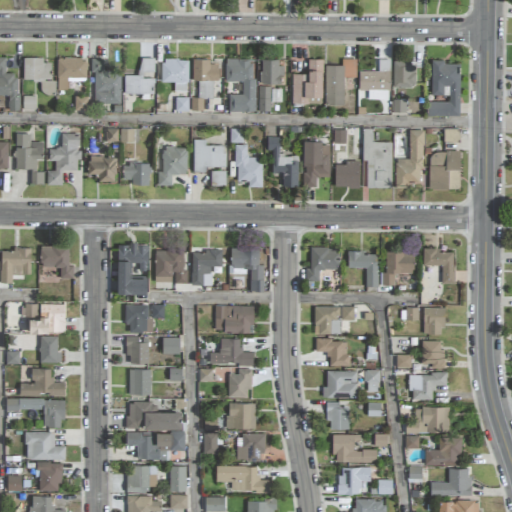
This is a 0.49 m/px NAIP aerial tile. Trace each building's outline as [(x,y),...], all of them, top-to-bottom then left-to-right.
[(0,95),(8,96),(8,110),(17,110),(17,73),(5,73),(5,57),(0,57),(0,95)] [(50,63),(42,63),(42,58),(23,58),(23,79),(50,79),(50,63)] [(67,77),(86,77),(86,58),(57,58),(56,90),(67,90),(67,77)] [(93,104),(120,103),(120,76),(112,76),(112,70),(103,71),(103,58),(92,58),(93,104)] [(153,94),(153,78),(143,78),(143,72),(153,72),(154,58),(138,58),(138,75),(124,75),(123,93),(153,94)] [(229,111),(253,112),(254,59),(224,58),(224,81),(242,81),(242,94),(229,94),(229,111)] [(161,83),(187,83),(187,59),(161,59),(161,83)] [(212,98),(212,80),(218,80),(218,64),(209,64),(209,59),(192,59),(192,81),(196,81),(196,105),(202,104),(201,99),(212,98)] [(260,84),(281,84),(281,59),(260,60),(260,84)] [(291,74),(292,104),(322,103),(321,59),(307,59),(307,74),(291,74)] [(355,59),(341,59),(341,65),(325,65),(325,106),(343,105),(343,77),(355,77),(355,59)] [(389,59),(378,59),(378,72),(358,71),(358,90),(365,91),(365,99),(388,99),(389,59)] [(430,60),(431,95),(445,95),(445,87),(448,87),(449,101),(427,102),(427,116),(459,116),(459,63),(444,63),(444,59),(430,60)] [(415,86),(415,61),(392,62),(393,87),(415,86)] [(54,81),(40,80),(40,93),(54,93),(54,81)] [(257,111),(270,112),(270,101),(281,102),(281,88),(258,87),(257,111)] [(175,111),(187,111),(188,98),(176,97),(175,111)] [(392,112),(405,112),(405,100),(393,99),(392,112)] [(117,128),(105,129),(105,142),(117,141),(117,128)] [(133,129),(119,129),(119,141),(132,142),(133,129)] [(230,142),(241,142),(242,129),(231,129),(230,142)] [(391,142),(372,142),(373,129),(364,129),(363,188),(391,188),(391,142)] [(459,129),(443,129),(443,141),(459,141),(459,129)] [(345,130),(333,130),(333,143),(344,143),(345,130)] [(422,130),(409,130),(409,159),(394,159),(395,188),(408,188),(408,181),(422,180),(422,130)] [(15,168),(31,168),(30,184),(43,184),(43,172),(36,172),(36,160),(41,160),(42,142),(29,142),(30,134),(15,133),(15,168)] [(61,185),(61,170),(76,170),(77,160),(80,160),(80,149),(78,149),(78,134),(61,133),(61,148),(48,148),(48,161),(54,161),(54,171),(46,170),(46,185),(61,185)] [(271,173),(282,173),(282,186),(297,186),(298,156),(278,155),(279,137),(267,137),(267,150),(272,150),(271,173)] [(225,145),(204,145),(205,140),(193,139),(192,172),(205,172),(205,167),(225,167),(225,145)] [(329,177),(329,145),(321,145),(321,141),(302,141),(303,187),(316,187),(315,177),(329,177)] [(248,187),(262,187),(261,157),(247,158),(246,144),(235,144),(235,181),(248,181),(248,187)] [(162,172),(157,172),(157,186),(171,186),(171,174),(186,175),(186,147),(163,147),(162,172)] [(459,189),(459,152),(429,151),(429,188),(459,189)] [(347,156),(335,156),(334,187),(358,187),(358,161),(347,161),(347,156)] [(115,157),(88,157),(88,174),(97,175),(97,181),(115,182),(115,157)] [(148,184),(148,164),(123,164),(122,183),(148,184)] [(225,185),(225,170),(211,170),(211,185),(225,185)] [(117,244),(116,293),(146,293),(146,278),(130,277),(130,263),(137,263),(137,271),(147,271),(148,244),(117,244)] [(68,246),(40,246),(39,267),(60,267),(59,278),(72,279),(73,267),(68,267),(68,246)] [(263,291),(262,265),(258,265),(258,247),(230,248),(231,274),(248,274),(248,280),(254,280),(254,291),(263,291)] [(309,269),(304,269),(304,281),(318,281),(318,269),(338,269),(338,248),(309,247),(309,269)] [(0,258),(0,282),(11,283),(11,274),(29,274),(30,249),(0,249),(0,258)] [(154,282),(172,282),(172,283),(186,283),(187,270),(183,270),(183,249),(155,249),(154,282)] [(190,285),(210,285),(210,267),(221,267),(222,249),(204,249),(204,253),(191,252),(190,285)] [(453,250),(422,249),(422,265),(441,265),(441,283),(453,284),(453,250)] [(365,286),(376,287),(377,254),(364,254),(364,251),(347,251),(347,267),(365,268),(365,286)] [(394,273),(413,274),(413,252),(385,252),(385,273),(381,273),(381,285),(394,285),(394,273)] [(64,304),(41,304),(42,319),(28,319),(28,333),(64,332),(64,304)] [(151,332),(150,304),(124,305),(125,332),(151,332)] [(163,305),(151,304),(151,318),(163,318),(163,305)] [(353,306),(313,307),(314,326),(318,326),(318,334),(341,334),(340,320),(353,320),(353,306)] [(405,320),(417,320),(418,308),(405,307),(405,320)] [(443,308),(423,307),(422,334),(443,334),(443,308)] [(61,362),(61,352),(56,352),(57,336),(39,336),(39,362),(61,362)] [(147,363),(147,342),(138,341),(138,337),(126,336),(126,363),(147,363)] [(179,338),(162,337),(162,353),(179,354),(179,338)] [(209,364),(252,364),(252,352),(240,352),(240,339),(219,338),(219,353),(209,353),(209,364)] [(347,365),(347,340),(315,340),(315,351),(328,351),(328,365),(347,365)] [(443,368),(444,349),(439,349),(439,341),(421,341),(421,364),(431,364),(431,368),(443,368)] [(410,355),(396,355),(396,367),(410,367),(410,355)] [(64,382),(51,382),(51,369),(31,368),(31,383),(19,383),(19,395),(64,396),(64,382)] [(169,368),(169,380),(181,380),(181,368),(169,368)] [(150,395),(150,370),(128,369),(128,394),(150,395)] [(199,369),(199,381),(211,381),(211,369),(199,369)] [(228,374),(227,397),(246,397),(247,389),(250,389),(251,370),(237,370),(237,374),(228,374)] [(356,398),(356,371),(324,370),(324,397),(356,398)] [(377,370),(364,370),(365,392),(378,392),(377,370)] [(432,400),(433,386),(445,386),(446,374),(408,373),(408,399),(432,400)] [(62,398),(6,399),(6,410),(43,410),(43,427),(63,426),(62,398)] [(126,428),(181,429),(181,412),(156,411),(156,402),(127,402),(126,428)] [(348,429),(348,407),(338,407),(338,402),(326,402),(327,429),(348,429)] [(254,429),(255,403),(227,403),(226,428),(254,429)] [(448,407),(414,408),(414,422),(405,422),(405,433),(448,432),(448,407)] [(205,429),(216,429),(216,418),(204,418),(205,429)] [(64,460),(64,446),(53,446),(54,432),(24,432),(24,459),(64,460)] [(136,459),(168,460),(168,450),(183,451),(184,434),(126,432),(125,445),(137,446),(136,459)] [(203,453),(216,454),(217,432),(204,432),(203,453)] [(263,433),(241,433),(241,446),(236,445),(236,461),(263,461),(263,433)] [(375,462),(376,450),(353,450),(353,441),(360,441),(360,435),(333,434),(332,462),(375,462)] [(418,448),(417,436),(405,436),(405,448),(418,448)] [(456,465),(456,457),(460,457),(461,438),(438,437),(438,450),(424,450),(424,465),(456,465)] [(37,490),(60,491),(60,462),(37,462),(37,490)] [(155,487),(156,466),(126,465),(125,492),(148,492),(148,486),(155,487)] [(215,482),(231,482),(231,491),(270,492),(270,480),(257,480),(257,466),(215,465),(215,482)] [(168,491),(185,491),(185,467),(169,466),(168,491)] [(420,466),(408,466),(408,478),(420,478),(420,466)] [(369,467),(338,468),(338,494),(359,494),(359,481),(370,481),(369,467)] [(469,496),(469,469),(448,468),(448,483),(430,482),(429,495),(469,496)] [(20,475),(6,475),(7,490),(21,490),(20,475)] [(186,509),(186,495),(169,495),(169,508),(186,509)] [(29,511),(64,511),(65,510),(51,509),(52,496),(30,496),(29,511)] [(148,511),(149,511),(160,511),(160,501),(151,501),(151,496),(127,496),(127,511),(148,511)] [(205,510),(224,511),(224,497),(205,497),(205,510)] [(383,511),(384,500),(353,499),(353,511),(383,511)] [(274,511),(275,500),(245,500),(245,511),(274,511)] [(438,501),(438,511),(478,511),(478,500),(438,501)]
